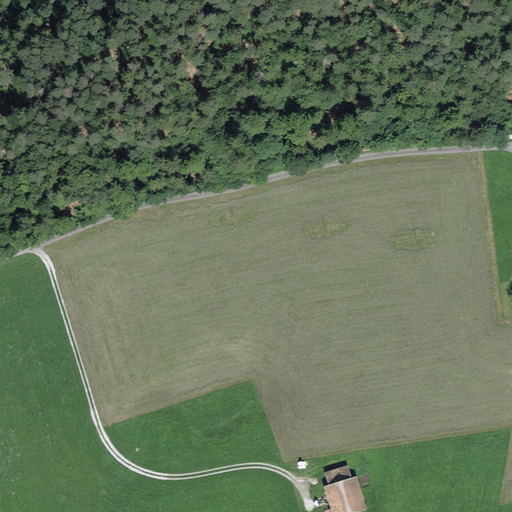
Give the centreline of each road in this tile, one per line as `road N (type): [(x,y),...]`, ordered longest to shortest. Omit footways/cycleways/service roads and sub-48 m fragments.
road 1 (unclassified): [(0,257),(154,203),(323,165),(511,148)]
road 2 (track): [(32,246),(49,266),(98,425),(116,455),(167,477),(271,467),(294,480),(308,503)]
